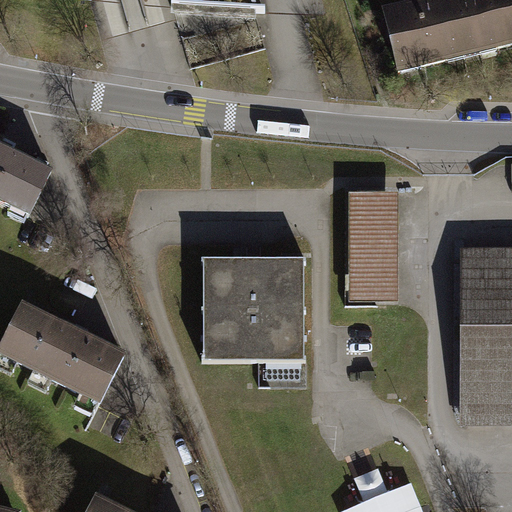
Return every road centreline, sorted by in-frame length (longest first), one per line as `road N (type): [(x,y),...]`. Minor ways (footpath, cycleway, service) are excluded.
road 1 (residential): [(35,85),(381,132),(511,135)]
road 2 (residential): [(35,85),(198,511)]
